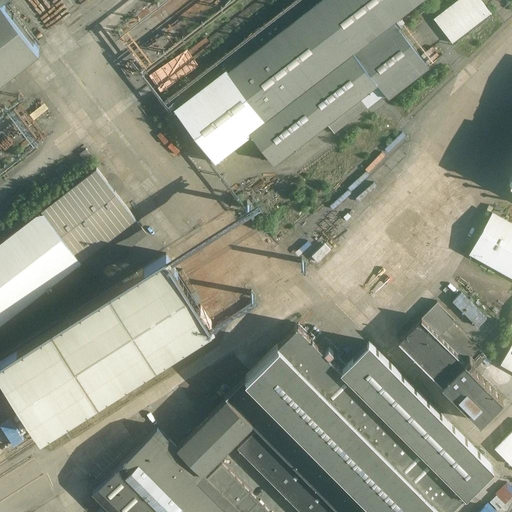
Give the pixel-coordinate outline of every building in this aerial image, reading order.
[(9,0),(0,0),(0,80),(45,45),(8,1),(9,0)] [(166,0),(87,0),(118,37),(166,0)] [(311,0),(173,104),(219,157),(251,132),(397,18),(420,0),(311,0)] [(479,13),(467,0),(440,0),(417,17),(438,44),(479,13)] [(251,132),(277,166),(379,86),(393,104),(432,70),(397,18),(251,132)] [(476,44),(490,36),(486,28),(471,36),(476,44)] [(429,95),(436,89),(430,82),(424,88),(429,95)] [(98,170),(0,245),(0,327),(138,221),(98,170)] [(367,222),(314,274),(345,301),(379,267),(400,287),(415,271),(427,282),(468,238),(421,195),(381,236),(367,222)] [(511,223),(492,213),(470,256),(511,278),(511,223)] [(329,244),(316,255),(321,260),(334,249),(329,244)] [(173,252),(0,360),(0,365),(44,435),(221,323),(173,252)] [(465,292),(457,301),(485,325),(492,316),(465,292)] [(425,319),(400,343),(484,429),(508,405),(425,319)] [(160,430),(93,496),(109,511),(458,511),(498,476),(372,347),(344,374),(300,327),(180,449),(160,430)] [(511,352),(503,367),(511,371),(511,352)] [(511,436),(496,453),(511,467),(511,436)]
